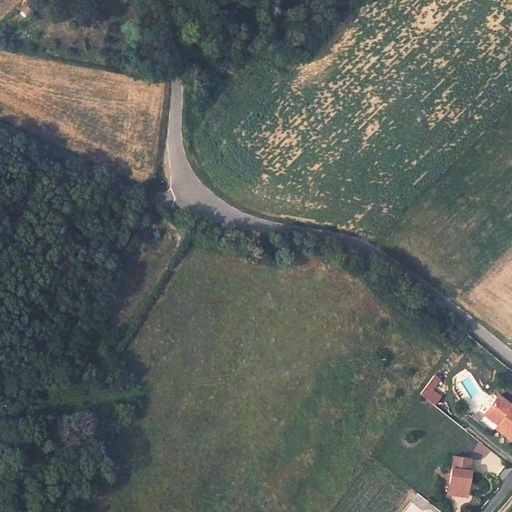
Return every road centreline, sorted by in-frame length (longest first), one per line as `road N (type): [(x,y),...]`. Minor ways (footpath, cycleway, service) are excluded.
road 1 (unclassified): [(511,360),(373,260),(231,218),(194,198)]
road 2 (unclassified): [(194,198),(173,141),(176,73),(149,0)]
road 3 (unclassified): [(147,194),(0,129)]
